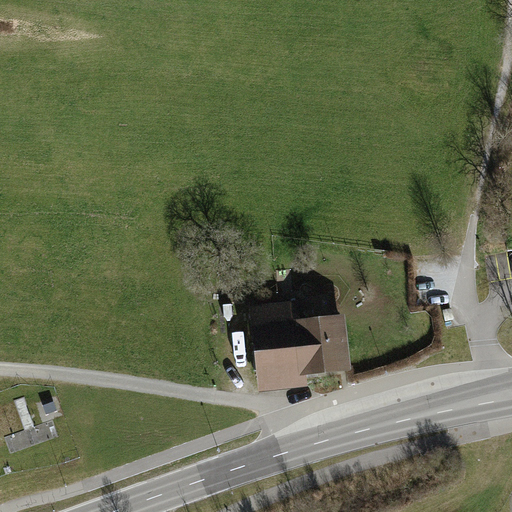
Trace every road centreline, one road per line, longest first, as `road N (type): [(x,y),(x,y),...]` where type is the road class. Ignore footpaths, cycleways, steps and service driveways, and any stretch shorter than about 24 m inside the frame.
road 1 (secondary): [(511,394),(305,444),(114,511)]
road 2 (track): [(305,444),(290,412),(266,404),(0,368)]
